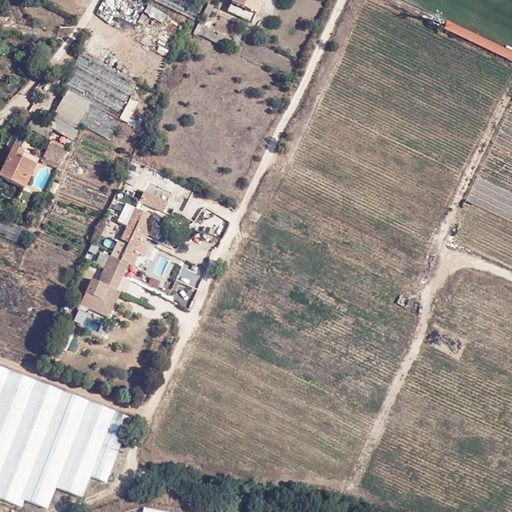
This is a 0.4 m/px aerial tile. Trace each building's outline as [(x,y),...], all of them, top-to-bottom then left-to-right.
[(155,0),(194,20),(204,0),(155,0)] [(252,23),(259,8),(255,6),(257,0),(234,0),(229,13),(252,23)] [(214,6),(208,3),(195,33),(200,36),(214,6)] [(511,61),(511,52),(449,22),(445,29),(511,61)] [(232,40),(218,32),(215,40),(228,47),(232,40)] [(75,130),(78,123),(90,103),(67,90),(52,117),(75,130)] [(66,149),(49,141),(40,162),(57,169),(66,149)] [(4,165),(0,172),(0,178),(24,190),(27,180),(24,178),(35,157),(13,147),(10,153),(4,165)] [(0,161),(0,162),(4,165),(10,153),(6,150),(0,161)] [(24,178),(27,180),(29,181),(40,159),(35,157),(24,178)] [(139,200),(163,211),(167,203),(143,191),(139,200)] [(136,209),(121,239),(129,243),(125,250),(120,261),(127,264),(136,268),(141,256),(149,261),(155,248),(143,242),(150,227),(147,225),(151,217),(136,209)] [(112,257),(120,261),(125,250),(117,246),(112,257)] [(115,290),(127,264),(120,261),(112,257),(110,256),(97,283),(91,280),(79,304),(106,317),(118,292),(115,290)] [(0,499),(16,507),(19,499),(46,510),(55,488),(81,498),(90,477),(104,484),(130,419),(0,368),(0,499)]
